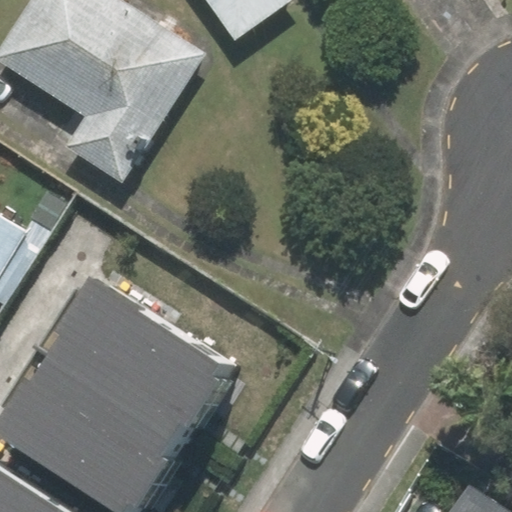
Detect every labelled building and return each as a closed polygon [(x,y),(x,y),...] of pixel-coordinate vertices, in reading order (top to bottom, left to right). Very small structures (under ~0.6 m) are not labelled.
[(123,0),(38,0),(0,60),(0,63),(92,121),(74,149),(128,183),(209,54),(123,0)] [(211,0),(240,40),(298,0),(211,0)] [(46,240),(0,213),(0,301),(9,306),(46,240)] [(0,443),(111,511),(134,511),(226,364),(88,280),(0,422),(0,443)] [(73,511),(0,467),(0,511),(73,511)] [(511,511),(511,503),(480,484),(462,511),(511,511)]
